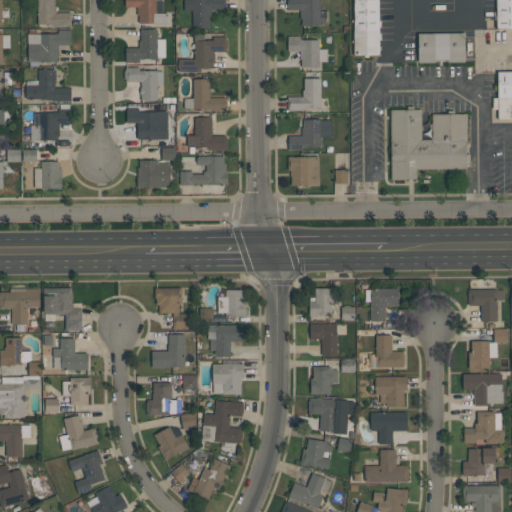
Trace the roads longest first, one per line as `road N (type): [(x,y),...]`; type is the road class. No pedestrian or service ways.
road 1 (residential): [(511,207),(0,213)]
road 2 (residential): [(269,252),(281,289),(280,402),(251,511)]
road 3 (residential): [(258,0),(269,252)]
road 4 (residential): [(122,328),(123,409),(133,453),(150,487),(179,511)]
road 5 (residential): [(438,326),(436,511)]
road 6 (residential): [(96,0),(100,162)]
road 7 (primary): [(0,254),(146,253)]
road 8 (primary): [(388,250),(511,247)]
road 9 (primary): [(146,253),(269,252)]
